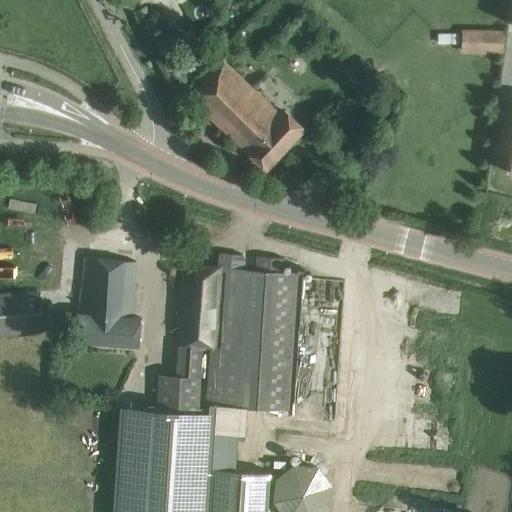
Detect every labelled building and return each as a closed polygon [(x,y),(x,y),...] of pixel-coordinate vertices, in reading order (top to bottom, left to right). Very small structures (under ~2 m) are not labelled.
[(504,30),(463,29),(461,53),(504,54),(504,30)] [(266,169),(304,128),(286,109),(281,114),(220,55),(185,93),(266,169)] [(219,266),(184,263),(176,345),(179,345),(177,374),(159,373),(156,408),(120,405),(112,511),(208,511),(211,468),(214,432),(216,404),(228,405),(227,416),(242,417),(243,406),(286,410),(297,272),(283,271),(284,258),(257,256),(256,269),(245,268),(245,261),(242,260),(243,254),(220,253),(219,266)] [(136,345),(139,317),(130,316),(136,261),(84,256),(78,312),(76,312),(74,340),(136,345)] [(0,294),(0,333),(42,331),(39,292),(0,294)] [(333,484),(318,466),(295,462),(276,477),(273,501),(282,511),(324,511),(329,508),(333,484)] [(267,511),(270,472),(211,468),(208,511),(267,511)]
